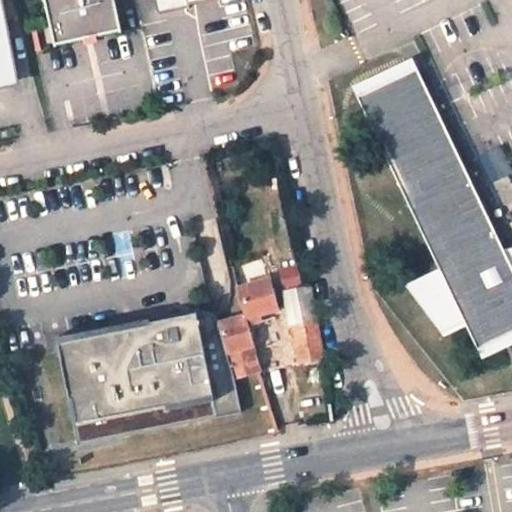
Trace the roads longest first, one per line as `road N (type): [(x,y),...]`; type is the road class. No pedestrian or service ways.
road 1 (unclassified): [(384,452),(305,105)]
road 2 (unclassified): [(305,105),(0,169)]
road 3 (tertiary): [(224,481),(39,511)]
road 4 (tertiary): [(384,452),(224,481)]
road 5 (tertiary): [(511,429),(384,452)]
